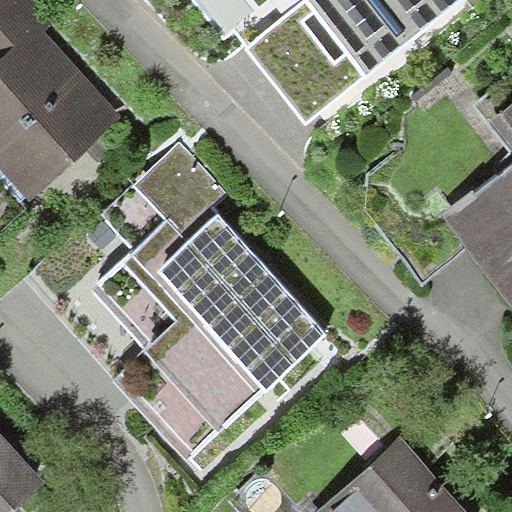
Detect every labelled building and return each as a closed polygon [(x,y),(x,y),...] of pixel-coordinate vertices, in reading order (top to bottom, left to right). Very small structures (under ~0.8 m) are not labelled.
[(0,0),(0,232),(121,126),(45,40),(60,26),(37,0),(0,0)] [(306,0),(312,6),(251,54),(308,125),(458,5),(454,0),(306,0)] [(511,80),(476,108),(511,155),(511,160),(437,216),(511,316),(511,80)] [(226,193),(182,144),(102,216),(139,257),(98,294),(156,358),(123,388),(193,465),(333,339),(212,206),(226,193)] [(2,437),(0,434),(0,511),(12,511),(44,483),(2,437)] [(459,511),(406,446),(322,511),(459,511)]
